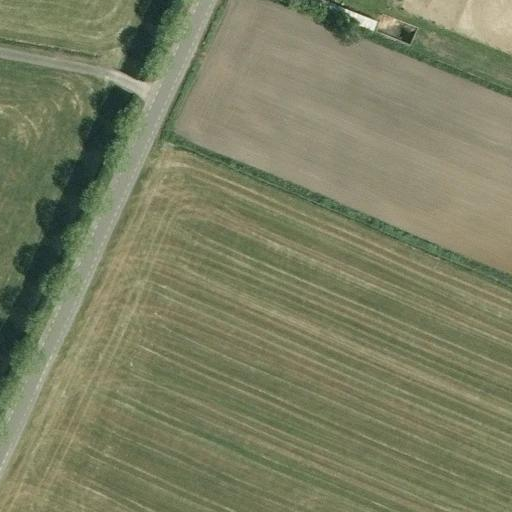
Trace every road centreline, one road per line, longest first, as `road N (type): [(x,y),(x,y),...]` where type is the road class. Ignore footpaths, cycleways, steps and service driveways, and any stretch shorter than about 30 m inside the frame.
road 1 (tertiary): [(0,457),(163,97)]
road 2 (unclassified): [(163,97),(92,69),(0,53)]
